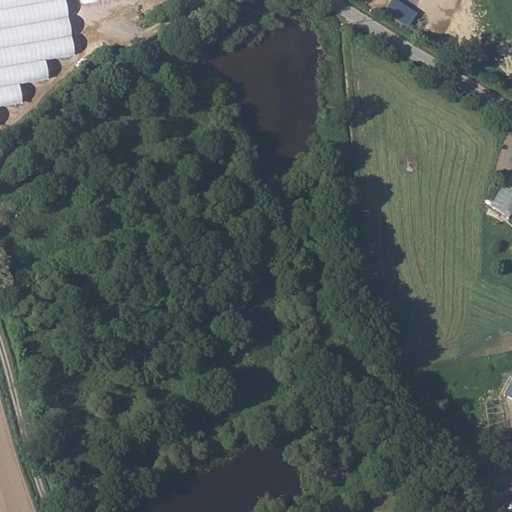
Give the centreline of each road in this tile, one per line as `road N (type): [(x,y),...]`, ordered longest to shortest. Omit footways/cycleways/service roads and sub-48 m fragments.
road 1 (track): [(0,161),(135,45),(202,0)]
road 2 (residential): [(325,0),(511,114)]
road 3 (track): [(49,511),(0,344)]
